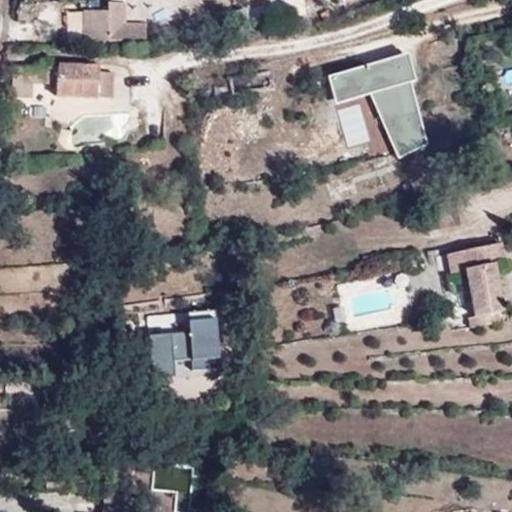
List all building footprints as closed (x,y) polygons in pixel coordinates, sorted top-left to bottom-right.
[(83,12),(83,40),(146,41),(146,24),(126,24),(126,4),(108,4),(108,12),(83,12)] [(405,62),(393,65),(398,84),(410,81),(405,62)] [(99,66),(59,64),(58,67),(57,84),(57,96),(112,99),(114,74),(98,73),(99,66)] [(393,65),(341,78),(346,100),(386,90),(390,109),(376,113),(398,159),(428,145),(410,81),(398,84),(393,65)] [(58,67),(12,68),(13,98),(32,98),(32,84),(57,84),(58,67)] [(274,90),(270,70),(229,79),(233,99),(274,90)] [(346,100),(341,78),(328,81),(334,106),(370,98),(376,113),(390,109),(386,90),(346,100)] [(423,203),(428,232),(460,225),(454,197),(423,203)] [(502,243),(446,256),(450,275),(464,272),(474,317),(467,319),(470,329),(500,322),(498,312),(504,311),(493,265),(506,262),(502,243)] [(447,281),(453,315),(466,312),(459,279),(447,281)] [(183,308),(184,326),(144,328),(147,373),(218,368),(214,306),(183,308)] [(142,511),(144,499),(103,495),(101,511),(142,511)]
